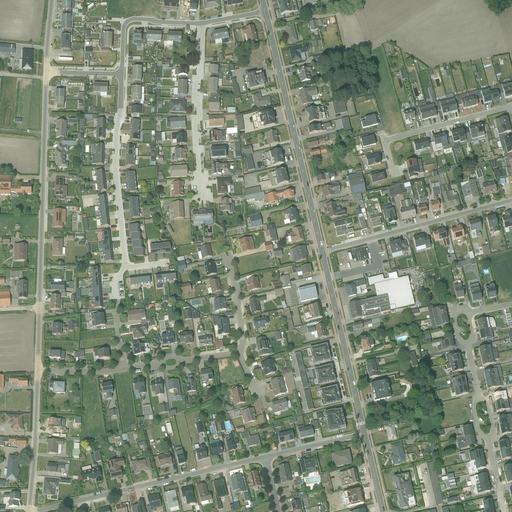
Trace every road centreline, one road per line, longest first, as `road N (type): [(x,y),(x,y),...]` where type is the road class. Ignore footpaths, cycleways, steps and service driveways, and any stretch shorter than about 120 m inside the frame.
road 1 (primary): [(321,254),(264,13)]
road 2 (residential): [(37,308),(45,75)]
road 3 (residential): [(40,511),(266,458)]
road 4 (residential): [(321,254),(511,202)]
road 5 (residential): [(125,267),(115,169),(121,76)]
road 6 (primary): [(363,434),(321,254)]
road 7 (residential): [(200,190),(201,25)]
road 8 (residential): [(392,175),(387,141),(511,111)]
road 9 (unknown): [(351,403),(303,411),(291,353),(336,342)]
road 10 (residential): [(28,511),(36,371)]
